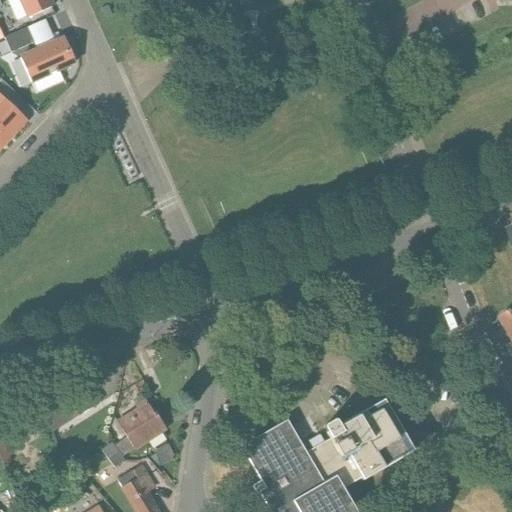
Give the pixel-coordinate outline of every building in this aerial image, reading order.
[(7,0),(17,22),(28,17),(28,19),(52,8),(48,0),(7,0)] [(4,39),(11,54),(33,44),(26,29),(4,39)] [(64,40),(20,59),(31,84),(32,83),(37,93),(65,80),(60,70),(75,64),(64,40)] [(0,96),(0,137),(6,143),(26,121),(0,96)] [(511,338),(511,311),(500,318),(511,338)] [(79,418),(101,403),(81,372),(59,387),(62,391),(40,394),(43,403),(67,399),(79,418)] [(43,403),(40,394),(37,395),(25,398),(34,425),(48,420),(43,403)] [(330,440),(313,450),(306,454),(287,421),(240,448),(260,482),(253,486),(252,489),(255,494),(258,494),(259,494),(269,511),(356,511),(343,490),(361,480),(362,482),(414,452),(384,401),(339,427),(336,421),(324,428),(330,440)] [(0,409),(0,437),(1,438),(29,427),(20,402),(0,409)] [(122,458),(135,450),(166,430),(155,412),(153,413),(146,402),(137,408),(138,410),(117,423),(127,439),(114,447),(122,458)] [(122,458),(114,447),(112,444),(102,451),(115,469),(125,462),(122,458)] [(122,488),(137,511),(158,511),(147,492),(155,487),(143,468),(134,473),(119,482),(122,488)]
